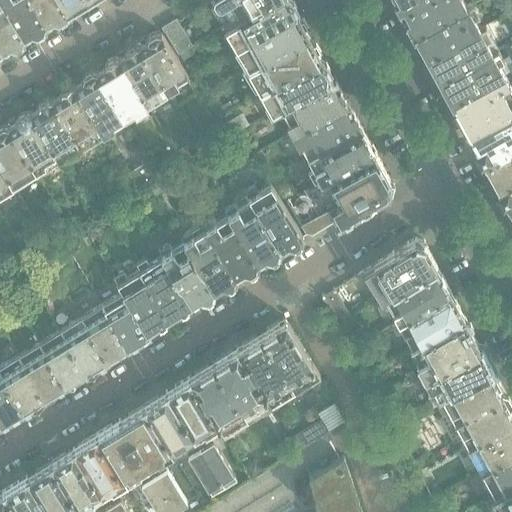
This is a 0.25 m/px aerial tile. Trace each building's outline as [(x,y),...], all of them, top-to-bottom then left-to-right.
[(24,36),(0,0),(0,46),(2,50),(10,45),(15,47),(23,42),(24,36)] [(46,23),(31,0),(0,0),(24,36),(31,32),(37,33),(45,28),(46,23)] [(67,11),(59,0),(31,0),(46,23),(53,19),(58,20),(70,13),(68,10),(67,11)] [(59,0),(67,11),(68,10),(74,6),(79,7),(87,2),(86,0),(59,0)] [(236,17),(266,0),(214,0),(219,8),(228,3),(236,17)] [(307,32),(296,11),(296,5),(293,0),(266,0),(236,17),(224,25),(246,66),(307,32)] [(401,12),(422,0),(393,0),(400,12),(401,12)] [(467,5),(464,0),(422,0),(401,12),(404,19),(405,20),(404,20),(413,35),(417,33),(467,5)] [(480,28),(479,27),(474,16),(478,14),(471,2),(467,5),(417,33),(420,40),(420,41),(419,45),(418,46),(423,54),(427,55),(428,56),(428,55),(480,28)] [(191,45),(176,19),(163,27),(164,30),(178,53),(179,52),(187,47),(191,45)] [(492,50),(491,49),(486,39),(491,36),(484,24),(479,27),(480,28),(428,55),(432,63),(432,64),(431,68),(430,68),(435,76),(440,77),(440,78),(492,50)] [(187,77),(161,32),(155,31),(147,36),(146,41),(140,45),(161,81),(159,82),(164,91),(166,94),(178,86),(177,83),(187,77)] [(255,92),(259,89),(320,55),(307,32),(246,66),(242,69),(255,92)] [(161,81),(140,45),(134,44),(127,49),(125,54),(119,58),(140,93),(137,95),(143,105),(144,107),(158,98),(157,96),(164,91),(159,82),(161,81)] [(453,102),(504,73),(511,68),(511,60),(508,54),(502,57),(496,46),(491,49),(492,50),(440,78),(445,85),(444,86),(443,90),(443,91),(447,99),(448,99),(452,100),(452,101),(452,100),(453,102)] [(192,54),(187,47),(179,52),(183,59),(192,54)] [(280,108),(332,78),(329,72),(329,66),(325,59),(320,56),(320,55),(259,89),(271,112),(280,108)] [(140,93),(119,58),(114,57),(106,61),(104,66),(97,71),(119,107),(116,109),(121,118),(122,121),(135,112),(134,110),(143,105),(137,95),(140,93)] [(119,107),(97,71),(91,70),(84,75),(82,80),(75,85),(96,121),(94,123),(99,132),(101,134),(114,126),(113,123),(121,118),(116,109),(119,107)] [(458,120),(511,91),(511,87),(504,73),(453,102),(455,105),(454,105),(455,106),(454,110),(453,110),(458,120)] [(292,132),(348,101),(343,93),(344,93),(339,85),(334,76),(332,78),(280,108),(287,120),(286,121),(292,132)] [(96,121),(75,85),(69,84),(61,89),(60,94),(52,98),(74,135),(72,137),(77,145),(78,148),(92,139),(91,137),(99,132),(94,123),(96,121)] [(471,134),(511,112),(511,91),(458,120),(463,129),(464,129),(468,130),(468,131),(469,130),(471,134)] [(74,135),(52,98),(47,97),(39,102),(38,107),(30,112),(53,149),(50,151),(55,159),(57,161),(70,153),(69,151),(77,145),(72,137),(74,135)] [(216,115),(232,105),(229,100),(213,110),(216,115)] [(307,156),(361,127),(357,118),(353,110),(348,101),(292,132),(298,143),(300,143),(307,156)] [(53,149),(30,112),(25,111),(17,116),(16,121),(9,125),(31,162),(28,164),(34,173),(35,175),(46,168),(45,166),(55,159),(50,151),(53,149)] [(511,146),(511,112),(471,134),(471,135),(472,135),(476,144),(476,145),(475,149),(474,149),(480,159),(484,160),(484,161),(485,160),(486,161),(511,146)] [(229,136),(242,128),(237,120),(224,128),(229,136)] [(31,162),(9,125),(8,126),(3,125),(0,126),(0,161),(9,176),(5,179),(10,187),(11,190),(26,181),(24,179),(34,173),(28,164),(31,162)] [(315,180),(373,149),(361,127),(307,156),(314,168),(308,172),(315,184),(317,182),(315,180)] [(191,154),(185,145),(178,150),(184,160),(191,155),(191,154)] [(499,185),(511,177),(511,146),(486,161),(499,185)] [(311,235),(386,189),(387,189),(390,178),(389,178),(374,149),(374,150),(373,149),(315,180),(317,182),(331,208),(301,225),(306,233),(311,234),(311,235)] [(169,171),(175,167),(183,162),(176,151),(155,165),(160,174),(162,176),(169,171)] [(212,169),(204,157),(196,163),(204,174),(212,169)] [(9,176),(0,161),(0,196),(4,194),(3,192),(10,187),(5,179),(9,176)] [(199,171),(193,161),(184,167),(190,177),(199,171)] [(511,208),(511,177),(499,185),(498,185),(498,186),(497,190),(496,190),(502,200),(506,201),(507,201),(511,209),(511,208)] [(303,235),(281,199),(270,182),(258,189),(254,182),(244,188),(250,198),(281,248),(288,244),(294,246),(301,241),(302,236),(303,235)] [(132,208),(151,195),(146,187),(127,199),(132,208)] [(281,248),(250,198),(240,204),(238,200),(226,207),(228,212),(259,262),(266,258),(272,259),(279,255),(280,249),(281,248)] [(259,262),(228,212),(217,219),(214,214),(203,221),(206,226),(236,276),(244,271),(250,273),(257,268),(258,263),(259,262)] [(236,276),(206,226),(197,231),(194,226),(181,234),(214,289),(222,284),(228,286),(235,282),(236,276)] [(214,289),(181,234),(159,247),(162,253),(193,303),(200,298),(206,300),(213,295),(214,289)] [(381,297),(383,296),(436,265),(435,263),(435,262),(426,246),(423,240),(415,238),(374,263),(364,269),(381,297)] [(35,253),(30,245),(22,250),(27,258),(35,253)] [(58,254),(52,245),(41,252),(47,262),(58,254)] [(193,303),(162,253),(151,259),(148,254),(136,261),(139,266),(170,316),(177,312),(183,313),(190,309),(191,303),(193,303)] [(7,271),(21,261),(17,254),(2,264),(7,271)] [(35,270),(28,259),(20,264),(25,270),(27,275),(35,270)] [(398,320),(450,290),(444,280),(445,279),(441,272),(440,272),(436,265),(383,296),(393,311),(398,320)] [(170,316),(139,266),(126,274),(123,269),(113,275),(118,284),(121,282),(124,288),(150,329),(155,326),(161,327),(168,323),(169,317),(170,316)] [(32,282),(27,275),(25,270),(16,276),(23,288),(32,282)] [(150,329),(124,288),(101,303),(128,347),(150,334),(147,330),(150,329)] [(351,315),(335,288),(334,288),(322,295),(337,323),(351,315)] [(410,347),(464,316),(459,306),(455,298),(450,290),(398,320),(411,344),(409,346),(410,347)] [(128,347),(101,303),(80,316),(107,359),(128,347)] [(108,360),(107,359),(80,316),(60,328),(87,372),(108,360)] [(465,353),(479,345),(472,332),(464,316),(410,347),(425,375),(465,353)] [(320,375),(285,317),(236,347),(271,404),(320,375)] [(374,341),(393,329),(394,329),(391,324),(371,336),(374,341)] [(366,339),(359,326),(344,336),(351,348),(366,339)] [(87,372),(60,328),(39,341),(65,385),(86,373),(87,372)] [(65,385),(39,341),(18,354),(45,398),(65,385)] [(438,398),(492,368),(484,354),(485,354),(480,345),(479,346),(479,345),(465,353),(425,375),(438,398)] [(271,404),(236,347),(189,376),(222,430),(224,434),(271,404)] [(45,398),(18,354),(0,364),(0,374),(23,411),(45,398)] [(501,395),(496,387),(501,384),(492,368),(438,398),(439,397),(453,422),(501,395)] [(394,394),(417,380),(411,370),(405,374),(407,377),(390,387),(394,394)] [(23,411),(0,374),(0,419),(2,424),(23,411)] [(222,430),(189,376),(165,391),(166,391),(165,391),(195,439),(203,433),(206,438),(198,443),(221,481),(233,473),(211,437),(222,430)] [(186,444),(195,439),(165,391),(143,405),(174,458),(185,451),(208,489),(221,481),(198,443),(190,449),(189,449),(186,444)] [(466,446),(511,420),(511,416),(509,411),(510,411),(511,405),(507,397),(502,394),(501,395),(453,422),(466,446)] [(174,458),(143,405),(120,419),(175,508),(186,501),(164,464),(174,458)] [(168,511),(175,508),(120,419),(96,433),(128,486),(139,480),(158,511),(168,511)] [(479,471),(511,452),(511,420),(466,446),(479,471)] [(128,486),(96,433),(73,447),(73,448),(102,496),(111,490),(113,494),(105,500),(111,511),(128,511),(117,493),(128,486)] [(94,501),(102,496),(73,448),(50,462),(80,511),(90,506),(94,511),(111,511),(105,500),(97,505),(94,501)] [(492,495),(511,484),(511,452),(479,471),(492,495)] [(362,511),(343,455),(330,463),(327,459),(319,463),(322,468),(308,476),(320,511),(362,511)] [(264,471),(257,458),(245,466),(252,478),(264,471)] [(79,511),(80,511),(50,462),(27,476),(49,511),(79,511)] [(49,511),(27,476),(27,475),(3,490),(17,511),(49,511)] [(499,511),(511,511),(511,484),(492,495),(485,499),(491,511),(497,507),(499,511)] [(17,511),(3,490),(0,491),(0,511),(17,511)]
